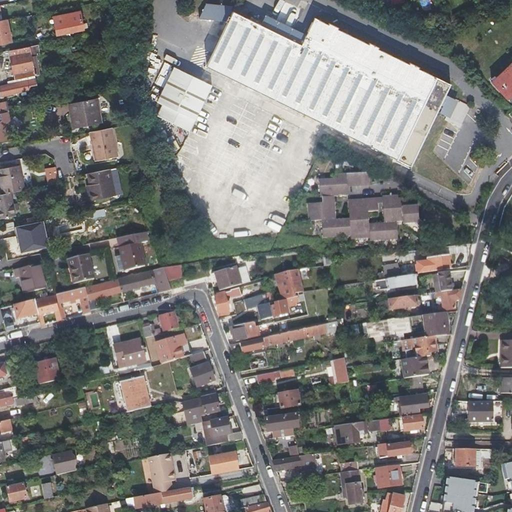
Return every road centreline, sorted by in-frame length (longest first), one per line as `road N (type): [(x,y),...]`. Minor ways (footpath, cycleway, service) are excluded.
road 1 (residential): [(280,511),(198,297),(0,343)]
road 2 (residential): [(416,511),(490,205),(511,172)]
